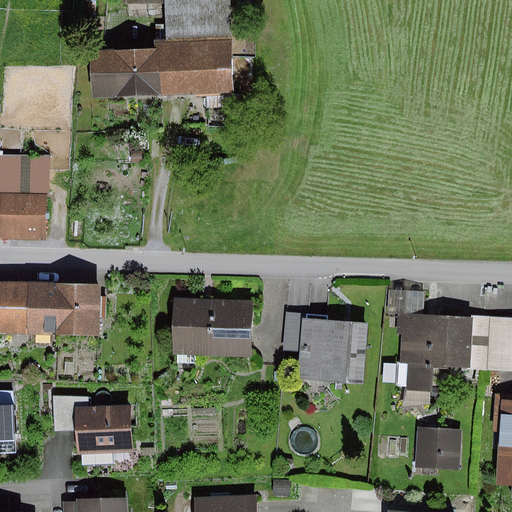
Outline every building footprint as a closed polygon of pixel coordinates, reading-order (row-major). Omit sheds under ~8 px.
[(155,0),(126,0),(127,18),(156,17),(155,0)] [(154,41),(154,50),(131,50),(132,97),(235,94),(231,0),(162,0),(164,41),(154,41)] [(132,97),(131,50),(89,51),(90,98),(132,97)] [(49,157),(0,155),(0,238),(44,239),(45,193),(48,192),(49,157)] [(98,286),(0,282),(0,332),(96,336),(98,286)] [(397,313),(422,314),(424,292),(388,290),(387,312),(397,313)] [(250,302),(173,300),(172,354),(248,356),(250,302)] [(299,353),(302,321),(303,314),(285,312),(282,351),(299,353)] [(422,314),(397,313),(396,334),(401,335),(398,386),(429,388),(430,367),(467,369),(470,317),(422,314)] [(511,318),(489,318),(486,371),(511,372),(511,318)] [(369,327),(302,321),(299,353),(297,380),(364,385),(369,327)] [(0,391),(0,405),(11,405),(11,391),(0,391)] [(511,395),(494,394),(492,432),(497,433),(494,486),(511,486),(511,395)] [(53,432),(76,432),(75,407),(87,407),(87,397),(52,398),(53,432)] [(0,405),(0,441),(12,442),(11,405),(0,405)] [(87,407),(75,407),(76,432),(76,454),(130,453),(129,406),(87,407)] [(461,431),(418,429),(416,465),(459,467),(461,431)] [(290,481),(272,482),(272,496),(290,495),(290,481)] [(256,511),(255,495),(194,499),(194,511),(256,511)] [(74,502),(62,503),(62,511),(127,511),(127,498),(74,499),(74,502)]
